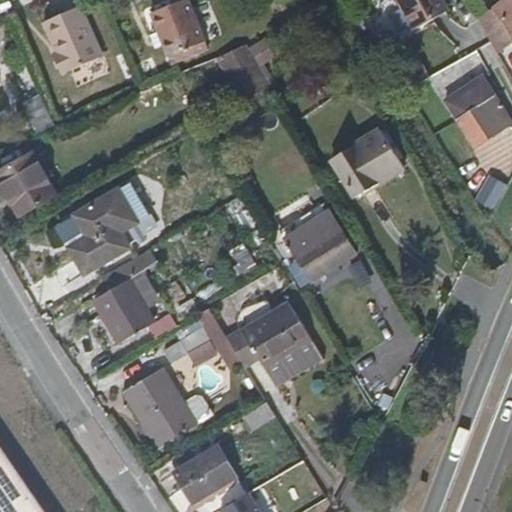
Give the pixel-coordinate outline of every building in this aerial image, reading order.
[(209,41),(190,0),(185,0),(154,15),(173,57),(209,41)] [(450,11),(443,0),(397,0),(399,3),(401,1),(417,29),(450,11)] [(511,0),(509,0),(481,21),(493,43),(498,52),(511,41),(511,0)] [(102,57),(82,9),(43,26),(56,53),(52,55),(62,76),(102,57)] [(392,34),(381,14),(365,22),(375,43),(392,34)] [(250,50),(261,68),(276,58),(265,40),(250,50)] [(248,47),(217,60),(243,104),(273,87),(261,68),(250,50),(248,47)] [(511,125),(511,120),(482,78),(445,102),(477,150),(511,125)] [(54,127),(39,97),(23,105),(38,136),(54,127)] [(405,171),(380,130),(360,142),(360,145),(332,163),(354,198),(383,182),(384,184),(405,171)] [(56,196),(34,156),(0,176),(0,181),(21,217),(56,196)] [(487,177),(473,202),(491,212),(505,187),(487,177)] [(119,193),(137,223),(149,215),(132,185),(119,193)] [(121,233),(137,223),(119,193),(76,218),(88,238),(69,249),(86,275),(129,249),(121,233)] [(337,228),(330,216),(288,242),(295,254),(292,255),(311,284),(358,255),(340,226),(337,228)] [(156,323),(130,281),(95,302),(121,344),(156,323)] [(290,304),(243,333),(260,360),(267,371),(283,361),(292,377),(322,357),(290,304)] [(219,355),(204,329),(182,343),(196,368),(219,355)] [(243,333),(231,340),(247,368),(260,360),(243,333)] [(277,386),(292,377),(283,361),(267,371),(277,386)] [(197,427),(164,372),(127,394),(161,450),(197,427)] [(270,407),(245,419),(253,434),(277,422),(270,407)] [(0,511),(46,511),(0,444),(0,511)] [(194,504),(237,478),(218,448),(176,474),(194,504)]
